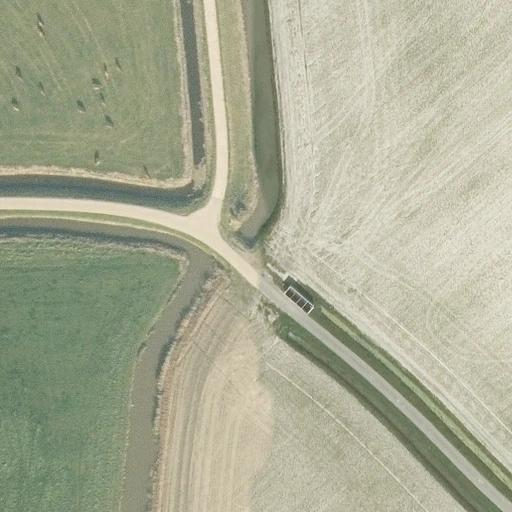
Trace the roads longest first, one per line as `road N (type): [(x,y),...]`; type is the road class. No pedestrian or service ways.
road 1 (unclassified): [(511,510),(207,231)]
road 2 (unclassified): [(207,231),(221,178),(209,0)]
road 3 (unclassified): [(207,231),(110,208),(0,202)]
